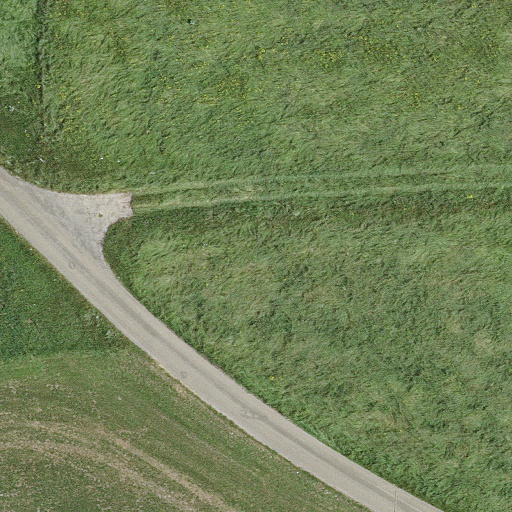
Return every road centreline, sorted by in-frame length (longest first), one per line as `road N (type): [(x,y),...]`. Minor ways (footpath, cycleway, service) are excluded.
road 1 (unclassified): [(416,511),(159,333),(0,182)]
road 2 (track): [(26,208),(511,178)]
